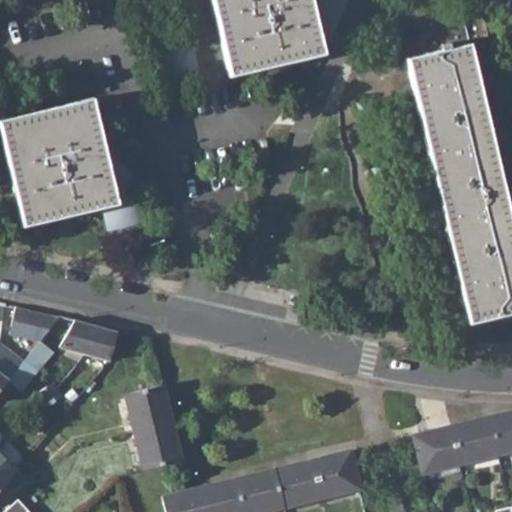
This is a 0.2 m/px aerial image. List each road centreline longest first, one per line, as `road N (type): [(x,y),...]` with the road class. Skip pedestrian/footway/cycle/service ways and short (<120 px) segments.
road 1 (residential): [(186,323),(196,281),(122,40),(0,68)]
road 2 (residential): [(186,323),(402,372),(511,383)]
road 3 (residential): [(0,281),(186,323)]
